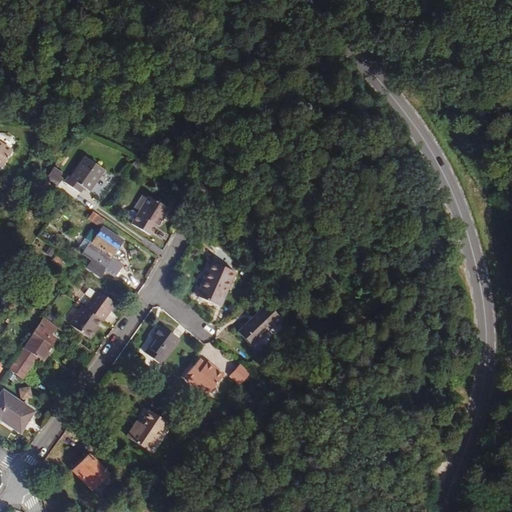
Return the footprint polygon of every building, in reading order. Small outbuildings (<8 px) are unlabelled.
[(0,166),(2,168),(12,151),(0,143),(0,166)] [(104,171),(85,158),(71,178),(69,176),(65,182),(80,193),(84,188),(89,192),(104,171)] [(53,167),(46,178),(57,185),(62,178),(59,177),(62,173),(53,167)] [(149,197),(139,214),(133,225),(150,235),(156,224),(158,226),(168,209),(149,197)] [(104,219),(93,212),(89,218),(99,226),(104,219)] [(102,227),(91,244),(90,243),(84,251),(82,254),(92,261),(87,268),(97,275),(96,276),(99,278),(113,258),(112,258),(117,250),(102,240),(108,231),(102,227)] [(123,241),(108,231),(102,240),(117,250),(123,241)] [(90,243),(84,239),(79,248),(84,251),(90,243)] [(228,283),(231,284),(236,273),(211,262),(206,273),(209,274),(198,298),(218,307),(228,283)] [(209,274),(206,273),(196,297),(198,298),(209,274)] [(231,284),(228,283),(218,307),(220,308),(231,284)] [(82,307),(70,325),(89,338),(94,332),(93,331),(95,327),(100,320),(102,321),(107,314),(107,313),(109,310),(110,311),(115,304),(97,291),(84,308),(82,307)] [(266,304),(237,333),(251,347),(272,326),(274,328),(282,321),(266,304)] [(37,328),(49,337),(56,327),(43,318),(37,328)] [(154,339),(144,353),(160,365),(179,340),(160,326),(151,337),(154,339)] [(98,329),(95,327),(93,331),(94,332),(89,338),(90,340),(98,329)] [(36,356),(49,337),(37,328),(23,348),(36,356)] [(49,337),(36,356),(41,360),(55,341),(49,337)] [(23,348),(17,357),(32,367),(38,358),(36,356),(23,348)] [(32,367),(18,357),(17,357),(8,370),(23,380),(32,367)] [(195,383),(208,393),(224,374),(211,363),(209,366),(206,363),(200,358),(185,377),(194,384),(195,383)] [(249,374),(238,364),(229,373),(241,383),(249,374)] [(28,387),(17,389),(19,400),(31,398),(28,387)] [(34,412),(2,391),(0,394),(0,420),(19,433),(34,412)] [(148,451),(167,423),(149,411),(140,425),(136,431),(133,429),(127,437),(148,451)] [(107,474),(87,453),(70,468),(91,490),(92,489),(98,496),(113,481),(107,475),(107,474)]
